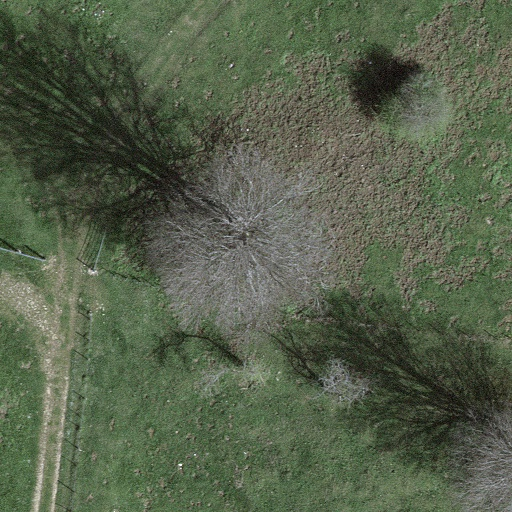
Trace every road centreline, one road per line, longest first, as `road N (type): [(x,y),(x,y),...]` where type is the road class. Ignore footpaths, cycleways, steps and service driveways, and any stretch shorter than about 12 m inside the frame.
road 1 (track): [(205,0),(109,134),(80,277)]
road 2 (track): [(50,511),(80,277)]
